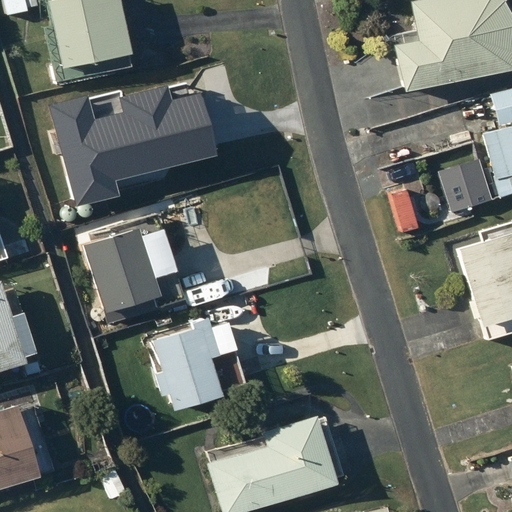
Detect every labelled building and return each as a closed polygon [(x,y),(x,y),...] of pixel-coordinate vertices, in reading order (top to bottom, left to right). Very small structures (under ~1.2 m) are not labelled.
[(35,0),(1,0),(5,14),(26,9),(26,6),(36,4),(35,0)] [(49,0),(45,1),(50,22),(43,24),(56,81),(130,64),(127,53),(129,52),(117,0),(49,0)] [(416,39),(393,44),(403,90),(511,67),(511,19),(500,0),(412,0),(408,1),(416,39)] [(204,64),(167,69),(169,84),(206,79),(204,64)] [(511,87),(489,93),(497,125),(511,121),(511,87)] [(59,91),(60,96),(31,103),(37,133),(78,124),(71,94),(69,95),(68,89),(59,91)] [(488,154),(437,169),(449,211),(511,193),(511,195),(511,194),(511,126),(482,135),(488,154)] [(8,149),(0,150),(0,158),(10,156),(8,149)] [(401,189),(383,193),(394,232),(412,227),(401,189)] [(203,223),(146,238),(165,307),(222,291),(203,223)] [(106,226),(69,238),(76,260),(113,248),(106,226)] [(511,230),(458,246),(480,325),(486,324),(490,339),(511,332),(511,230)] [(27,238),(4,246),(9,259),(32,251),(27,238)] [(0,367),(24,360),(0,279),(0,367)] [(188,322),(190,329),(150,340),(158,369),(152,370),(160,395),(166,393),(171,409),(221,394),(209,355),(218,352),(207,316),(188,322)] [(37,360),(24,364),(27,374),(40,370),(37,360)] [(16,403),(0,408),(0,485),(37,475),(16,403)] [(263,447),(206,464),(220,511),(234,511),(335,482),(315,414),(258,430),(263,447)] [(100,474),(110,498),(125,492),(115,468),(100,474)]
